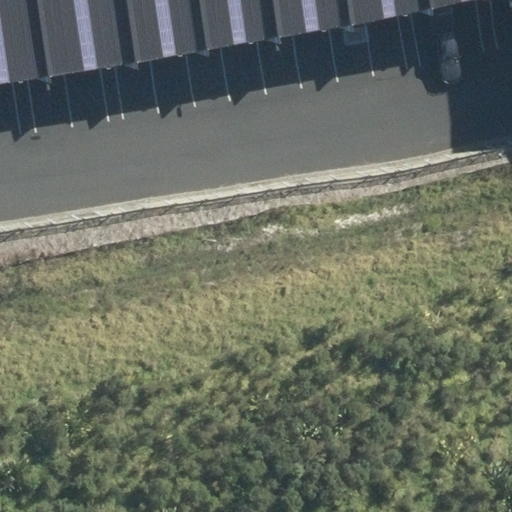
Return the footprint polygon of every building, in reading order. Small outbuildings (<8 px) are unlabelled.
[(0,0),(0,60),(39,54),(30,0),(0,0)] [(118,41),(111,0),(30,0),(39,54),(79,48),(118,41)] [(182,30),(176,0),(111,0),(118,41),(150,36),(182,30)] [(256,18),(253,0),(176,0),(182,30),(219,24),(256,18)] [(328,6),(326,0),(253,0),(256,18),(292,12),(328,6)]
